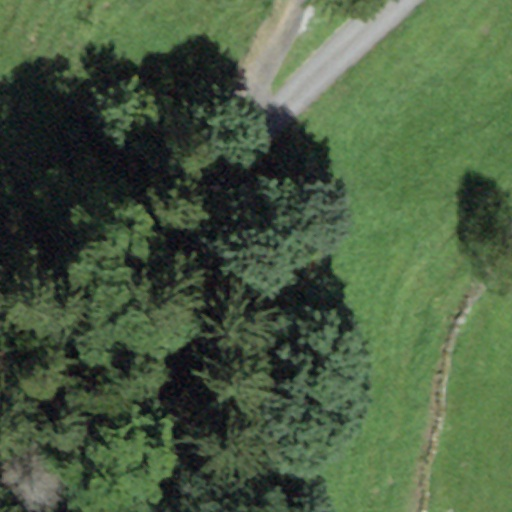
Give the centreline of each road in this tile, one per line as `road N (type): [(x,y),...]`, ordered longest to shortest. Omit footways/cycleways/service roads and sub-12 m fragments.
road 1 (residential): [(402,0),(220,191),(134,511)]
road 2 (track): [(292,0),(220,191)]
